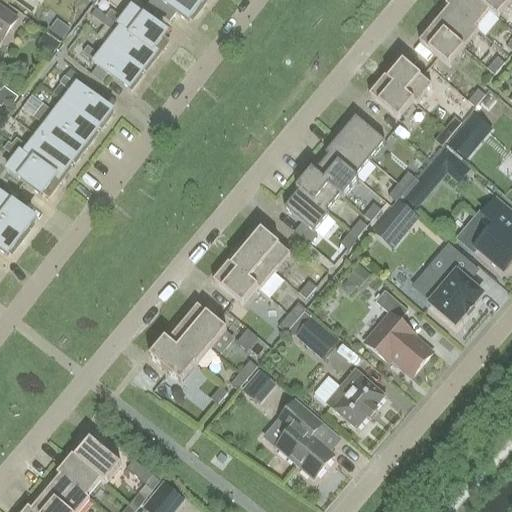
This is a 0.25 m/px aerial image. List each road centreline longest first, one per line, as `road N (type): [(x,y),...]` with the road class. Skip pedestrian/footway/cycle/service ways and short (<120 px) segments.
road 1 (residential): [(406,0),(0,485)]
road 2 (residential): [(255,0),(0,330)]
road 3 (residential): [(345,511),(511,316)]
